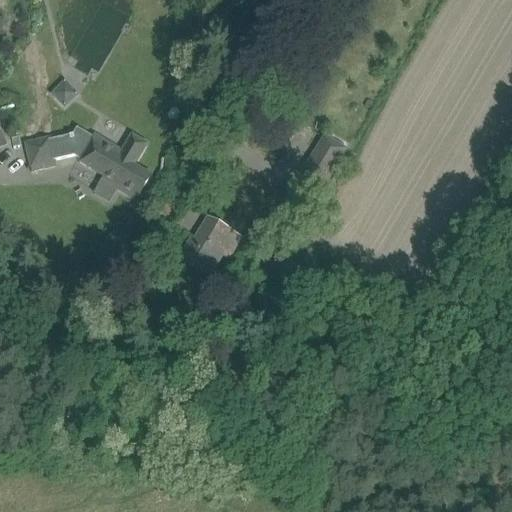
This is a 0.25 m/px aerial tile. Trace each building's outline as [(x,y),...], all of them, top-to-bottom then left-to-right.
[(53,99),(71,107),(78,89),(60,82),(53,99)] [(0,147),(9,144),(3,127),(0,128),(0,147)] [(51,140),(27,144),(32,168),(33,172),(56,168),(56,164),(55,161),(75,157),(80,160),(79,161),(103,176),(93,193),(110,202),(118,189),(137,200),(151,177),(135,167),(149,144),(132,133),(121,151),(94,135),(89,144),(84,152),(71,145),(53,149),(51,140)] [(298,181),(319,194),(346,150),(325,137),(298,181)] [(181,260),(204,274),(218,252),(229,258),(241,238),(209,219),(192,246),(190,245),(181,260)]
